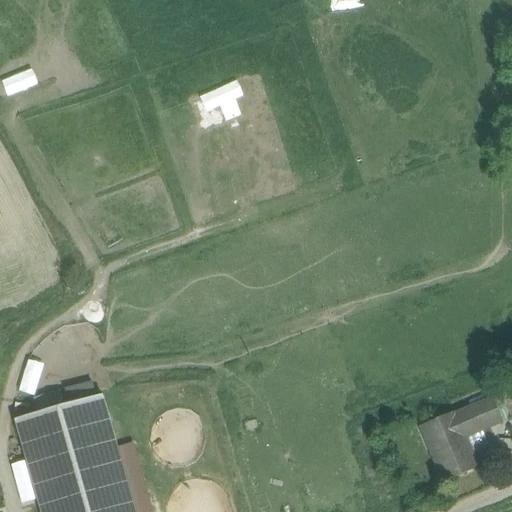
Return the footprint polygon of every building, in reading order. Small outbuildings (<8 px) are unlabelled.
[(8,96),(37,83),(31,68),(1,81),(8,96)] [(218,146),(248,139),(245,125),(215,132),(218,146)] [(26,359),(19,390),(35,394),(42,363),(26,359)] [(135,511),(103,396),(16,421),(41,511),(135,511)] [(481,403),(491,427),(502,422),(492,398),(481,403)] [(481,403),(423,428),(447,484),(482,469),(468,437),(491,427),(481,403)]
